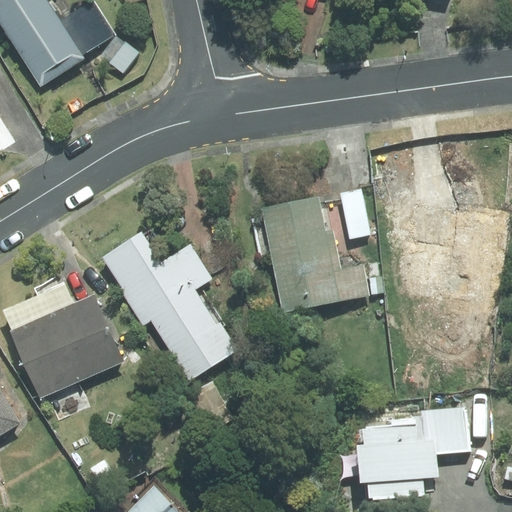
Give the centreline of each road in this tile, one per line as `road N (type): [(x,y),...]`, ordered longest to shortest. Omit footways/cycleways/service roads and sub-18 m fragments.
road 1 (residential): [(212,108),(511,78)]
road 2 (residential): [(0,218),(79,167),(212,108)]
